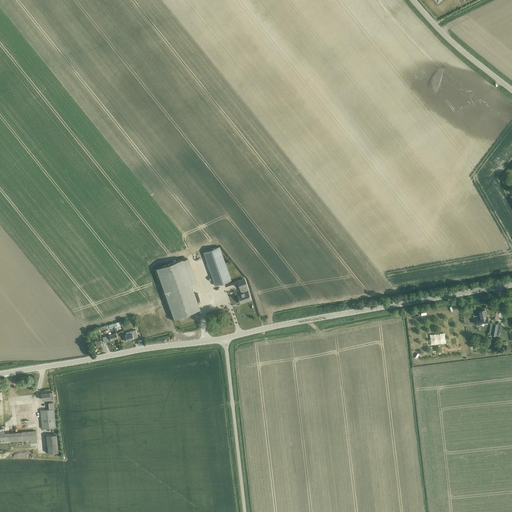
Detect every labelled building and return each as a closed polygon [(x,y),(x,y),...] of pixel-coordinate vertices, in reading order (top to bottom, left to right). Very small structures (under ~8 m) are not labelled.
[(231,280),(219,248),(203,253),(215,286),(231,280)] [(199,309),(182,260),(157,269),(174,317),(199,309)] [(243,288),(244,293),(237,295),(240,304),(251,300),(248,292),(249,291),(247,286),(244,280),(237,282),(240,289),(243,288)] [(477,320),(478,325),(489,322),(488,318),(486,318),(485,310),(480,311),(481,319),(477,320)] [(490,328),(490,331),(492,331),(491,335),(496,336),(498,324),(494,324),(493,328),(490,328)] [(127,340),(127,341),(134,339),(134,338),(138,337),(136,330),(126,333),(127,335),(123,336),(124,341),(127,340)] [(109,335),(102,337),(104,343),(111,341),(118,338),(116,333),(109,335)] [(16,424),(34,423),(33,403),(14,404),(16,424)] [(39,410),(41,429),(55,428),(53,403),(48,404),(48,409),(39,410)] [(0,442),(36,439),(36,431),(4,434),(3,430),(0,430),(0,442)] [(57,453),(56,435),(45,436),(47,454),(57,453)]
